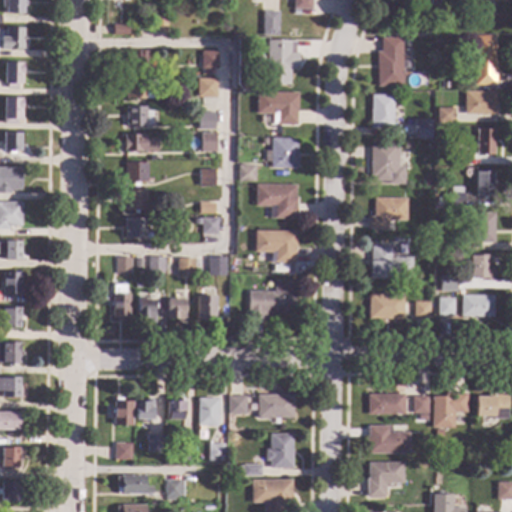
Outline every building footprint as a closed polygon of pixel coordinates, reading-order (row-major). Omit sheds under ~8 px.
[(26,0),(26,6),(22,7),(22,13),(4,13),(4,6),(0,6),(0,0),(26,0)] [(310,0),(310,9),(291,9),(291,0),(310,0)] [(276,35),(260,35),(260,11),(276,11),(276,35)] [(165,32),(153,32),(153,16),(165,17),(165,32)] [(127,35),(111,35),(112,24),(127,24),(127,35)] [(22,35),(24,35),(24,41),(22,41),(22,48),(0,48),(0,37),(3,37),(3,28),(22,27),(22,35)] [(494,85),(472,85),(472,70),(466,70),(466,60),(472,60),(472,36),(493,36),(494,85)] [(400,86),(375,86),(374,51),(379,51),(378,37),(400,37),(400,86)] [(292,52),(296,52),(295,70),(288,70),(287,84),(264,84),(265,40),(293,40),(292,52)] [(215,68),(200,68),(200,50),(216,51),(215,68)] [(146,70),(125,70),(125,51),(146,51),(146,70)] [(261,56),(261,61),(259,63),(255,63),(251,60),(251,56),(254,53),(258,53),(261,56)] [(21,84),(15,84),(15,88),(6,88),(6,84),(3,84),(3,62),(21,61),(21,84)] [(158,98),(123,97),(124,78),(159,79),(158,98)] [(213,97),(196,97),(196,78),(214,78),(213,97)] [(492,100),(494,100),(494,114),(462,114),(462,91),(492,91),(492,100)] [(295,111),(294,111),(294,124),(270,124),(270,114),(254,113),(254,92),(295,93),(295,111)] [(391,127),(369,128),(368,95),(391,95),(391,127)] [(21,118),(14,118),(14,124),(3,124),(3,97),(20,97),(21,118)] [(144,110),(151,110),(151,124),(145,124),(145,126),(124,126),(124,106),(144,106),(144,110)] [(452,108),(452,123),(435,123),(435,108),(452,108)] [(213,129),(196,129),(196,112),(213,112),(213,129)] [(421,134),(404,135),(403,122),(421,122),(421,134)] [(492,154),(475,154),(475,128),(491,128),(492,154)] [(20,150),(2,151),(2,133),(20,132),(20,150)] [(213,151),(199,151),(198,133),(213,133),(213,151)] [(145,151),(123,151),(123,134),(143,134),(145,134),(145,151)] [(295,151),(295,152),(295,168),(268,168),(268,138),(295,138),(295,151)] [(396,167),(402,167),(402,184),(387,184),(387,181),(372,181),(372,176),(368,176),(367,143),(396,143),(396,167)] [(465,166),(448,165),(448,150),(466,150),(465,166)] [(145,182),(138,182),(138,186),(132,186),(132,182),(123,182),(123,162),(145,163),(145,182)] [(253,181),(236,181),(236,165),(253,165),(253,181)] [(19,190),(8,190),(8,193),(0,193),(0,166),(19,166),(19,190)] [(213,186),(197,186),(197,169),(213,169),(213,186)] [(492,196),(472,196),(472,171),(492,171),(492,196)] [(293,197),(294,197),(294,218),(267,218),(268,206),(252,206),(253,184),(293,185),(293,197)] [(460,192),(461,192),(461,207),(445,207),(445,192),(449,192),(449,187),(460,187),(460,192)] [(144,210),(123,209),(123,203),(121,203),(121,199),(123,199),(123,190),(144,190),(144,210)] [(404,220),(385,220),(385,230),(367,230),(367,216),(371,216),(371,199),(404,198),(404,220)] [(19,225),(6,225),(6,229),(0,229),(0,202),(19,202),(19,225)] [(213,203),(212,213),(197,213),(197,202),(213,203)] [(492,242),(472,242),(471,230),(462,230),(462,218),(473,218),(472,213),(492,213),(492,242)] [(216,234),(199,233),(200,217),(216,218),(216,234)] [(143,238),(123,238),(123,218),(144,218),(143,238)] [(293,250),(292,250),(292,263),(268,263),(268,252),(252,252),(252,231),(294,231),(293,250)] [(464,248),(448,248),(448,237),(464,237),(464,248)] [(19,260),(1,261),(1,254),(0,254),(0,241),(18,241),(19,260)] [(393,257),(409,257),(410,277),(367,278),(367,260),(368,260),(368,247),(392,247),(393,257)] [(488,262),(490,262),(491,278),(467,278),(467,254),(487,254),(488,262)] [(162,259),(164,259),(164,271),(162,270),(162,273),(146,273),(146,257),(162,257),(162,259)] [(224,276),(206,275),(206,257),(224,257),(224,276)] [(130,274),(113,274),(114,258),(130,258),(130,274)] [(192,276),(175,276),(175,259),(193,259),(192,276)] [(19,294),(1,294),(0,272),(18,272),(19,294)] [(454,291),(438,291),(438,275),(454,275),(454,291)] [(292,313),(274,313),(274,314),(263,314),(263,319),(245,319),(246,291),(271,291),(271,281),(292,281),(292,313)] [(127,317),(119,316),(119,320),(110,320),(110,294),(128,294),(127,317)] [(400,319),(367,319),(366,294),(400,294),(400,319)] [(490,316),(459,317),(459,295),(490,294),(490,316)] [(212,321),(194,320),(195,295),(213,295),(212,321)] [(142,299),(152,299),(152,323),(145,323),(145,321),(133,321),(133,311),(135,311),(135,296),(142,297),(142,299)] [(451,316),(435,316),(435,298),(451,298),(451,316)] [(183,323),(175,323),(175,319),(165,319),(165,299),(183,299),(183,323)] [(427,302),(427,318),(412,319),(411,302),(427,302)] [(18,326),(0,326),(0,308),(18,308),(18,326)] [(18,362),(0,362),(0,342),(18,342),(18,362)] [(18,397),(0,397),(0,378),(17,378),(18,397)] [(506,418),(491,418),(491,416),(473,416),(473,397),(486,397),(486,393),(506,393),(506,418)] [(291,418),(255,418),(255,395),(290,394),(291,418)] [(402,414),(366,414),(366,394),(402,394),(402,414)] [(465,412),(452,412),(452,428),(429,428),(429,396),(443,396),(443,394),(465,394),(465,412)] [(244,414),(225,414),(225,396),(243,396),(244,414)] [(426,413),(410,413),(410,396),(426,396),(426,413)] [(120,402),(130,401),(130,425),(110,425),(110,419),(108,419),(108,410),(111,410),(111,400),(112,400),(112,397),(120,397),(120,402)] [(151,409),(150,409),(150,419),(146,420),(146,423),(138,423),(138,420),(133,420),(132,401),(145,401),(145,398),(151,398),(151,409)] [(181,420),(177,420),(177,419),(166,419),(166,418),(163,418),(163,401),(175,401),(175,398),(181,398),(181,420)] [(215,426),(196,426),(195,399),(215,398),(215,426)] [(17,429),(0,429),(0,412),(16,412),(17,429)] [(389,432),(406,432),(406,454),(364,454),(364,436),(365,436),(365,425),(389,425),(389,432)] [(290,468),(267,468),(267,460),(263,460),(263,449),(267,449),(267,434),(289,434),(290,468)] [(159,452),(145,452),(145,435),(159,435),(159,452)] [(190,452),(180,452),(180,437),(190,437),(190,452)] [(129,460),(112,460),(112,443),(129,443),(129,460)] [(221,443),(221,460),(206,461),(206,443),(221,443)] [(16,468),(0,468),(0,447),(16,447),(16,468)] [(400,483),(382,483),(382,497),(364,497),(364,479),(366,479),(366,462),(400,462),(400,483)] [(259,475),(233,475),(233,466),(241,466),(241,464),(259,464),(259,475)] [(143,488),(149,487),(149,496),(145,496),(145,494),(119,494),(119,493),(115,493),(115,477),(119,477),(119,475),(143,475),(143,488)] [(176,481),(181,481),(181,496),(175,496),(175,500),(163,500),(163,480),(176,480),(176,481)] [(290,502),(288,502),(288,511),(264,511),(264,503),(249,503),(249,480),(290,480),(290,502)] [(16,489),(19,489),(19,494),(16,494),(16,502),(0,502),(0,482),(16,482),(16,489)] [(510,499),(493,499),(493,482),(510,482),(510,499)] [(449,508),(461,508),(461,511),(429,511),(429,494),(449,494),(449,508)]
